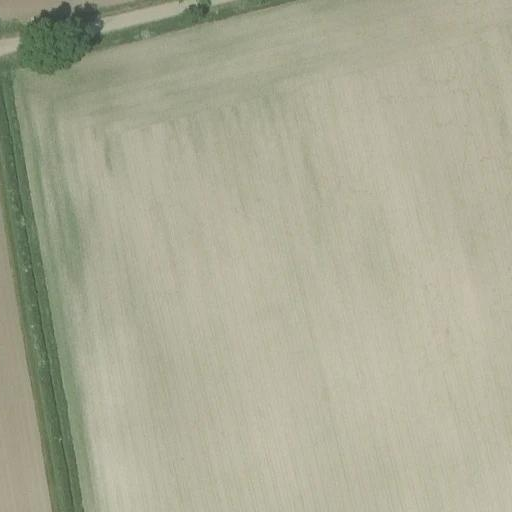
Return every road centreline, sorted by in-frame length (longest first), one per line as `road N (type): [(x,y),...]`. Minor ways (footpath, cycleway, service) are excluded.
road 1 (track): [(0,153),(62,511)]
road 2 (track): [(0,52),(218,0)]
